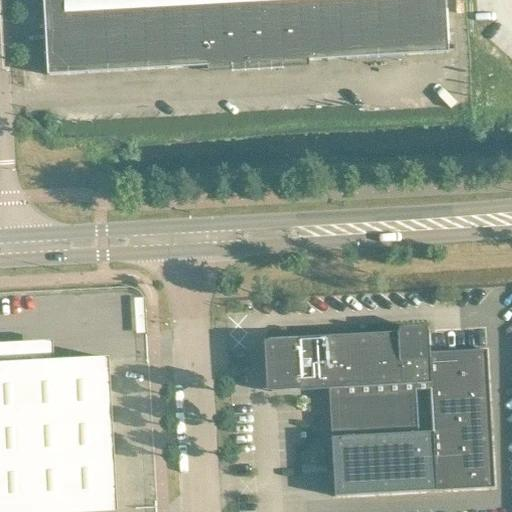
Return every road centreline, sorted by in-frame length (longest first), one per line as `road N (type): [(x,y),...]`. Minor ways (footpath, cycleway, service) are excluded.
road 1 (unknown): [(260,330),(474,320),(500,346),(510,466),(504,482),(483,495),(270,499)]
road 2 (unknown): [(0,87),(402,74)]
road 3 (secondary): [(511,208),(182,227)]
road 4 (secondary): [(184,249),(511,235)]
road 5 (unclassified): [(200,511),(184,249)]
road 6 (secondary): [(4,259),(184,249)]
road 7 (secondary): [(182,227),(3,237)]
road 8 (unknown): [(260,330),(270,499)]
